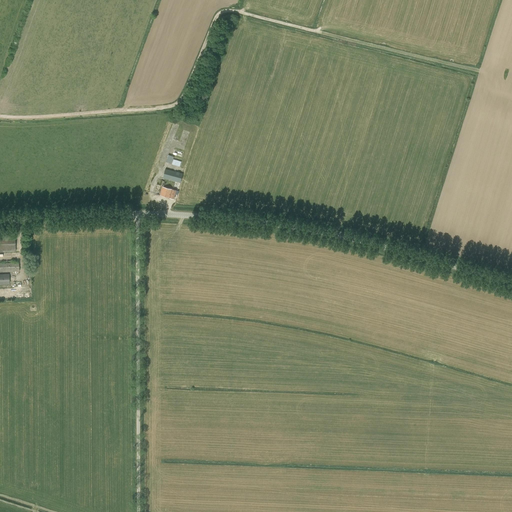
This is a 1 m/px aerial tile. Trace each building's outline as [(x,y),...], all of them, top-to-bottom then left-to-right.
[(168,155),(166,162),(178,166),(180,162),(173,159),(174,157),(168,155)] [(163,178),(180,183),(183,173),(165,169),(163,178)] [(162,187),(160,195),(169,198),(173,199),(176,190),(162,187)] [(15,234),(0,234),(0,252),(15,252),(15,234)] [(0,271),(19,271),(18,262),(0,263),(0,271)] [(0,284),(9,284),(9,274),(0,274),(0,284)]
